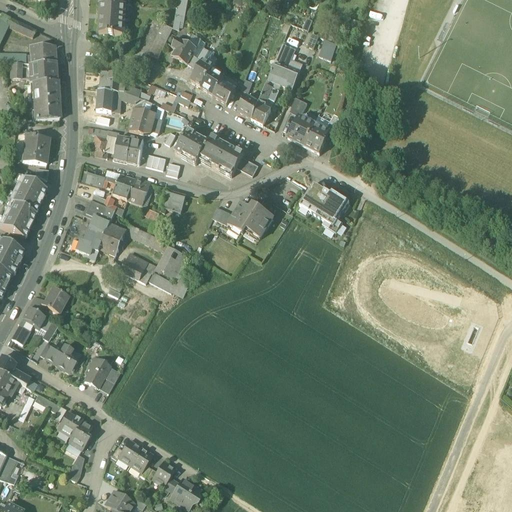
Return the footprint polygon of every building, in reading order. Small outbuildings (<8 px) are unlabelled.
[(178,0),(173,31),(179,32),(181,19),(181,20),(184,0),(178,0)] [(123,7),(101,5),(101,6),(99,36),(123,38),(125,7),(123,6),(123,7)] [(11,57),(0,56),(0,40),(6,28),(9,20),(1,16),(0,19),(0,65),(10,66),(11,57)] [(304,31),(309,32),(313,21),(307,19),(304,31)] [(35,32),(9,20),(6,28),(32,40),(35,32)] [(173,31),(163,26),(160,31),(170,36),(173,31)] [(170,36),(160,31),(158,36),(168,41),(170,36)] [(299,47),(301,42),(297,40),(299,34),(289,31),(285,42),(299,47)] [(168,41),(158,36),(155,41),(165,46),(168,41)] [(312,36),(307,48),(313,51),(318,39),(312,36)] [(191,48),(189,46),(184,43),(184,44),(183,43),(182,43),(177,40),(171,49),(174,51),(171,58),(187,67),(192,58),(197,61),(203,50),(206,46),(201,43),(197,49),(192,46),(191,48)] [(165,46),(155,41),(153,46),(163,51),(165,46)] [(336,47),(325,42),(319,59),(331,63),(336,47)] [(163,51),(153,46),(151,51),(160,56),(163,51)] [(295,52),(282,47),(274,66),(287,72),(295,52)] [(54,50),(30,48),(31,58),(31,67),(55,65),(54,50)] [(203,50),(197,61),(202,64),(202,63),(203,63),(209,53),(203,50)] [(160,56),(151,51),(148,56),(158,61),(160,56)] [(203,63),(202,63),(202,64),(197,73),(190,84),(201,90),(212,73),(215,69),(217,62),(211,59),(213,56),(209,53),(203,63)] [(31,58),(11,57),(10,66),(12,66),(29,67),(31,67),(31,58)] [(197,61),(192,58),(187,67),(192,70),(197,61)] [(197,61),(192,70),(197,73),(202,64),(197,61)] [(300,74),(304,66),(293,62),(290,70),(300,74)] [(31,67),(29,67),(30,81),(30,85),(33,85),(57,84),(56,65),(55,65),(31,67)] [(128,66),(120,65),(120,76),(127,76),(128,66)] [(29,67),(12,66),(11,81),(30,81),(29,67)] [(287,72),(274,66),(267,83),(275,86),(292,93),(299,76),(287,72)] [(212,73),(201,90),(201,91),(213,99),(222,84),(224,81),(216,75),(218,71),(215,69),(212,73)] [(108,75),(101,74),(99,93),(100,93),(109,94),(110,86),(110,83),(108,82),(108,75)] [(120,76),(108,75),(108,82),(110,83),(110,86),(125,87),(126,84),(127,76),(120,76)] [(252,85),(245,83),(242,92),(247,96),(252,85)] [(57,84),(33,85),(35,123),(59,122),(57,84)] [(222,84),(213,99),(227,108),(236,92),(222,84)] [(125,87),(110,86),(109,94),(113,94),(125,95),(125,88),(125,87)] [(151,87),(147,97),(150,98),(151,95),(153,96),(157,89),(151,87)] [(258,106),(251,122),(263,128),(271,113),(265,110),(266,106),(272,108),(278,93),(272,91),(273,90),(266,87),(258,106)] [(141,94),(131,90),(129,96),(139,100),(141,95),(141,94)] [(109,94),(100,93),(98,112),(106,113),(112,114),(113,94),(109,94)] [(192,97),(182,93),(179,99),(188,102),(190,103),(192,97)] [(125,95),(113,94),(112,114),(124,115),(124,100),(125,95)] [(129,96),(125,95),(124,100),(126,102),(137,106),(139,100),(129,96)] [(147,97),(141,95),(139,100),(145,103),(148,104),(150,98),(147,97)] [(179,99),(177,98),(174,103),(185,108),(188,102),(179,99)] [(258,106),(246,98),(237,114),(251,122),(258,106)] [(145,103),(139,100),(137,106),(135,111),(143,113),(145,103)] [(307,106),(295,101),(290,113),(299,117),(300,117),(302,117),(307,106)] [(175,110),(163,105),(161,110),(173,115),(175,110)] [(135,111),(129,133),(143,137),(150,137),(151,133),(158,135),(161,124),(154,122),(156,117),(143,113),(135,111)] [(97,118),(96,124),(109,127),(110,121),(97,118)] [(339,120),(334,118),(330,125),(327,131),(330,133),(335,135),(339,120)] [(314,128),(298,119),(287,141),(303,149),(314,128)] [(319,126),(315,125),(314,128),(303,149),(319,157),(326,145),(325,145),(329,135),(330,133),(327,131),(330,125),(322,121),(319,126)] [(108,133),(93,130),(92,136),(95,137),(107,139),(107,137),(108,133)] [(208,144),(188,133),(175,155),(182,159),(183,157),(197,165),(199,162),(200,160),(208,144)] [(164,146),(169,149),(175,138),(170,135),(164,146)] [(107,139),(95,137),(91,157),(102,159),(104,153),(107,139)] [(46,167),(49,143),(34,141),(34,140),(25,138),(22,164),(46,167)] [(118,139),(118,140),(114,162),(127,165),(131,141),(118,139)] [(244,157),(211,139),(208,144),(200,160),(212,166),(211,168),(220,173),(220,171),(233,178),(236,171),(242,160),(244,157)] [(142,144),(131,141),(127,165),(138,168),(138,167),(143,144),(142,144)] [(154,159),(148,157),(145,169),(151,171),(154,159)] [(160,160),(154,159),(151,171),(157,172),(160,160)] [(165,162),(160,160),(157,172),(163,173),(165,162)] [(258,169),(242,160),(236,171),(252,180),(258,169)] [(178,174),(180,169),(169,166),(167,172),(178,174)] [(49,174),(37,172),(35,177),(47,183),(49,174)] [(177,180),(178,174),(167,172),(166,177),(177,180)] [(95,177),(90,175),(89,178),(84,176),(81,184),(92,187),(95,177)] [(136,181),(120,176),(118,182),(117,186),(132,191),(135,182),(136,182),(136,181)] [(105,179),(95,177),(92,187),(102,190),(105,182),(105,180),(105,179)] [(118,182),(105,177),(105,179),(105,180),(105,182),(117,186),(118,182)] [(46,193),(23,181),(19,188),(17,187),(12,197),(14,198),(10,206),(12,207),(12,206),(34,217),(35,217),(40,206),(41,206),(43,202),(42,199),(46,193)] [(136,182),(135,182),(132,191),(127,203),(142,209),(150,187),(136,182)] [(132,191),(117,186),(113,198),(127,203),(132,191)] [(324,193),(313,186),(309,192),(305,200),(299,209),(312,216),(311,217),(321,223),(325,225),(322,228),(336,237),(342,226),(337,223),(343,215),(349,205),(337,197),(332,194),(330,197),(324,193)] [(186,198),(166,192),(161,210),(160,213),(163,214),(164,211),(181,216),(186,198)] [(106,202),(94,197),(91,203),(103,208),(106,202)] [(115,203),(107,200),(104,209),(111,212),(112,208),(115,203)] [(103,208),(91,203),(85,217),(93,220),(109,226),(115,214),(111,212),(104,209),(103,208)] [(34,217),(12,206),(12,207),(9,212),(7,211),(2,222),(4,223),(0,230),(24,242),(32,226),(31,226),(35,217),(34,217)] [(273,220),(253,207),(250,212),(241,207),(232,222),(228,229),(243,238),(246,234),(260,242),(273,220)] [(232,218),(217,210),(211,221),(228,229),(232,222),(230,221),(232,218)] [(123,214),(116,211),(115,214),(115,215),(121,219),(123,214)] [(158,218),(145,212),(144,214),(146,215),(144,218),(156,223),(158,218)] [(109,226),(93,220),(90,228),(91,229),(88,235),(104,241),(110,227),(109,226)] [(104,241),(99,251),(115,259),(118,252),(116,251),(120,241),(116,239),(120,230),(110,227),(104,241)] [(170,247),(129,227),(126,233),(124,237),(165,257),(170,247)] [(162,232),(153,228),(150,233),(159,238),(162,232)] [(126,233),(120,230),(116,239),(120,241),(123,242),(124,237),(126,233)] [(104,241),(88,235),(87,239),(95,242),(91,251),(99,253),(99,251),(104,241)] [(87,239),(85,238),(82,246),(79,245),(75,253),(88,258),(91,251),(95,242),(87,239)] [(23,255),(0,243),(0,273),(11,279),(12,280),(18,268),(19,269),(19,268),(18,267),(23,255)] [(210,269),(194,261),(191,268),(206,276),(210,269)] [(145,273),(126,264),(120,274),(139,284),(145,273)] [(157,269),(149,265),(145,273),(151,276),(152,277),(157,269)] [(0,273),(0,302),(6,291),(5,290),(11,279),(0,273)] [(151,276),(145,273),(139,284),(146,287),(151,276)] [(176,287),(154,275),(149,284),(171,296),(176,287)] [(124,286),(115,282),(110,290),(119,295),(124,286)] [(68,300),(53,291),(45,305),(43,309),(59,317),(68,300)] [(45,305),(35,300),(28,312),(38,318),(43,309),(45,305)] [(38,318),(28,312),(21,324),(32,330),(38,333),(39,330),(44,322),(38,318)] [(44,322),(39,330),(45,334),(50,325),(44,322)] [(32,330),(21,324),(11,342),(22,348),(32,330)] [(57,330),(50,325),(45,334),(46,334),(42,341),(48,344),(53,337),(57,330)] [(58,346),(54,354),(48,363),(52,366),(62,349),(58,346)] [(53,351),(47,348),(40,358),(48,363),(54,354),(52,352),(53,351)] [(79,359),(62,349),(52,366),(69,376),(79,359)] [(15,369),(1,360),(0,361),(0,375),(18,386),(25,390),(29,383),(13,374),(15,369)] [(120,377),(94,362),(88,373),(90,374),(84,384),(97,392),(98,392),(104,380),(114,386),(120,377)] [(18,386),(0,375),(0,409),(0,410),(10,392),(14,394),(18,386)] [(114,386),(104,380),(98,392),(108,397),(114,386)] [(36,387),(29,383),(25,390),(32,394),(36,387)] [(61,410),(40,398),(36,405),(56,417),(61,410)] [(66,413),(61,409),(56,417),(54,421),(58,424),(62,418),(63,418),(66,413)] [(74,421),(67,416),(57,432),(71,441),(81,424),(82,423),(75,419),(74,421)] [(92,430),(81,424),(71,441),(68,445),(82,454),(88,443),(87,442),(90,436),(89,435),(92,430)] [(122,453),(118,460),(130,468),(140,451),(128,443),(122,453)] [(122,453),(117,450),(111,460),(116,463),(118,460),(122,453)] [(153,459),(140,451),(130,468),(142,476),(147,468),(153,459)] [(78,458),(68,475),(79,480),(84,461),(78,458)] [(6,459),(0,471),(0,482),(8,485),(17,464),(6,459)] [(162,465),(161,468),(156,475),(152,482),(164,490),(170,480),(175,473),(162,465)] [(142,476),(140,479),(145,482),(151,471),(147,468),(142,476)] [(151,471),(145,482),(150,485),(152,482),(156,475),(151,471)] [(79,480),(68,475),(65,480),(76,485),(79,480)] [(180,487),(170,480),(164,490),(174,497),(180,487)] [(189,487),(184,484),(182,488),(180,487),(174,497),(171,500),(178,504),(177,505),(187,511),(191,506),(193,507),(197,506),(199,503),(198,499),(196,498),(199,492),(189,486),(189,487)] [(127,503),(114,494),(105,508),(111,511),(110,511),(131,511),(134,508),(134,507),(127,503)] [(143,511),(146,508),(130,498),(127,503),(134,507),(134,508),(140,511),(143,511)]
